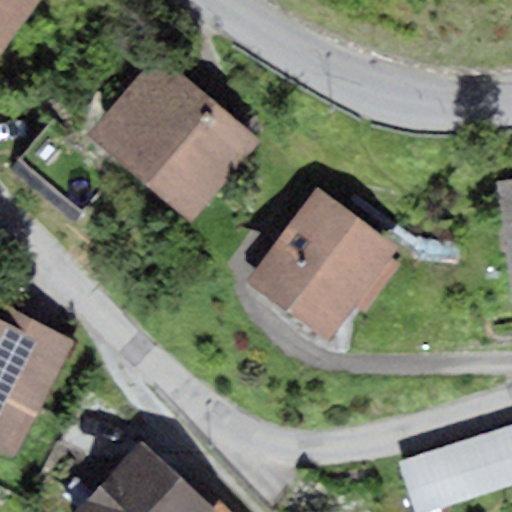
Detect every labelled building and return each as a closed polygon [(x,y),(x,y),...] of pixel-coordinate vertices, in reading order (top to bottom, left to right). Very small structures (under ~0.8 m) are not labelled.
[(0,0),(0,54),(37,0),(0,0)] [(156,56),(87,135),(189,223),(258,143),(156,56)] [(511,180),(497,183),(511,302),(511,180)] [(318,188),(247,281),(328,341),(355,306),(364,313),(400,266),(390,259),(398,249),(318,188)] [(0,453),(14,460),(74,342),(0,304),(0,453)] [(412,511),(433,511),(511,485),(511,424),(396,463),(412,511)] [(214,511),(212,510),(141,444),(76,511),(214,511)] [(227,511),(219,503),(212,510),(214,511),(227,511)]
